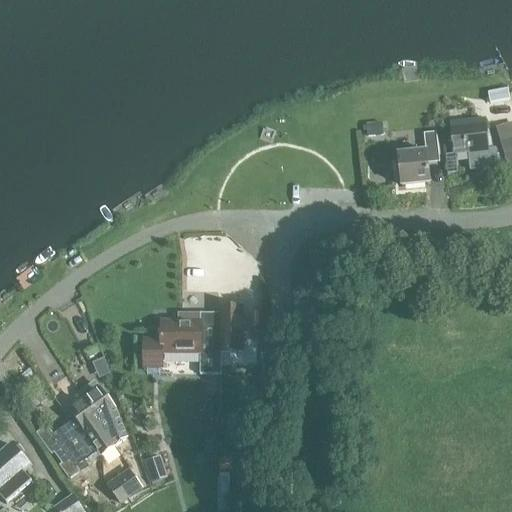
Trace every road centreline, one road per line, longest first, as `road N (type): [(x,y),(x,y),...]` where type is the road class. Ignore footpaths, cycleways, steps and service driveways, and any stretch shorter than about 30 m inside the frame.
road 1 (unclassified): [(0,345),(66,284),(147,234),(217,220),(278,220)]
road 2 (unclassified): [(281,511),(278,220)]
road 3 (unclassified): [(278,220),(511,217)]
